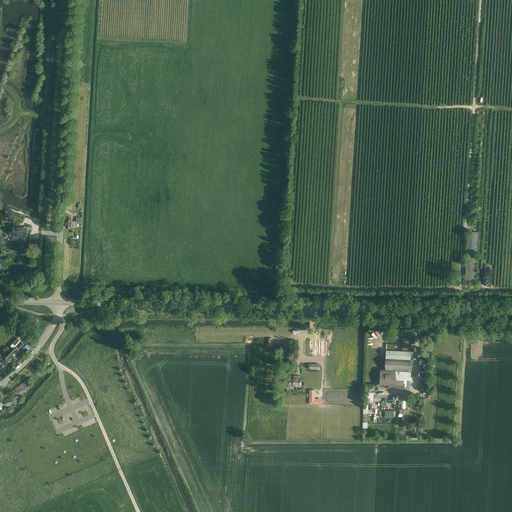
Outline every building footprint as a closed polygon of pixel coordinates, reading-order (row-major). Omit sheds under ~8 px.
[(23,215),(12,212),(9,219),(13,221),(13,226),(12,237),(27,238),(27,227),(24,227),(23,227),(21,226),(21,224),(23,224),(26,216),(23,215)] [(475,285),(476,267),(479,232),(477,232),(476,229),(472,230),(472,232),(468,231),(464,284),(475,285)] [(386,350),(386,358),(410,360),(410,351),(408,351),(409,338),(403,337),(402,350),(394,350),(395,345),(386,344),(386,350)] [(315,348),(324,348),(324,357),(330,357),(330,344),(324,344),(320,344),(320,341),(310,340),(310,346),(315,347),(315,348)] [(14,356),(15,357),(20,351),(16,347),(2,361),(6,364),(8,361),(14,356)] [(385,370),(410,371),(411,371),(412,371),(412,362),(413,362),(413,359),(410,359),(410,360),(386,358),(385,358),(385,370)] [(410,386),(410,380),(411,371),(410,371),(385,370),(380,370),(379,385),(410,386)] [(21,383),(21,384),(14,388),(17,393),(28,385),(29,385),(31,383),(29,380),(29,379),(30,380),(32,378),(31,376),(28,378),(29,379),(25,381),(21,383)] [(300,386),(300,380),(301,376),(296,376),(296,377),(288,377),(288,385),(300,386)] [(312,390),(309,390),(309,404),(321,404),(321,401),(312,401),(312,390)] [(6,405),(13,402),(18,398),(17,396),(4,400),(5,402),(6,405)] [(407,425),(408,409),(403,409),(403,410),(398,410),(398,417),(403,417),(402,425),(407,425)]
